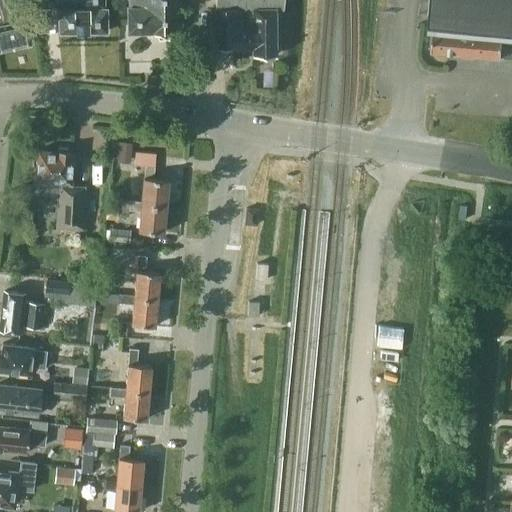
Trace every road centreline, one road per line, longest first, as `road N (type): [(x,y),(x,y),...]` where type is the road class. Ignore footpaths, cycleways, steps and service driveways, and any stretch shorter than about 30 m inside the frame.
road 1 (residential): [(187,511),(228,121)]
road 2 (residential): [(400,150),(369,244),(345,511)]
road 3 (tertiary): [(0,100),(192,115)]
road 4 (unknown): [(400,150),(411,0)]
